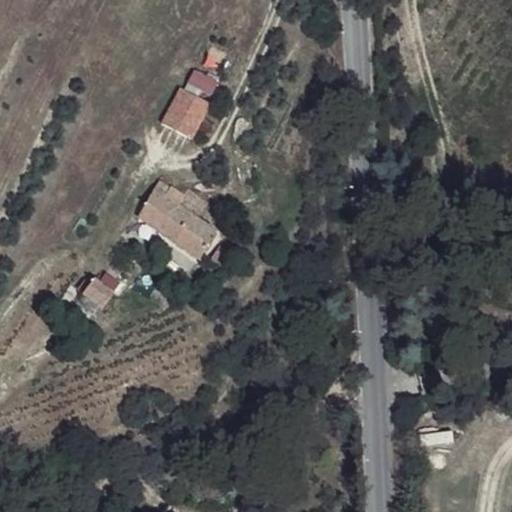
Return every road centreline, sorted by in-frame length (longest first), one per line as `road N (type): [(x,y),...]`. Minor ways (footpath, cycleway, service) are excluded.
road 1 (tertiary): [(385,511),(377,165),(361,0)]
road 2 (unknown): [(284,0),(209,121),(167,168)]
road 3 (track): [(511,369),(382,388)]
